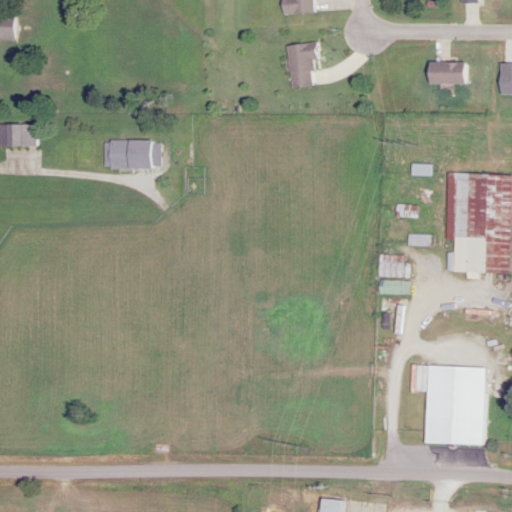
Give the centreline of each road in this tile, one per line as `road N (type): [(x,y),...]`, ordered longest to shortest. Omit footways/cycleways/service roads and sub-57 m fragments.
road 1 (residential): [(511,477),(0,469)]
road 2 (residential): [(426,294),(398,370),(392,473)]
road 3 (residential): [(354,0),(358,28),(511,29)]
road 4 (residential): [(0,170),(121,181),(162,204)]
